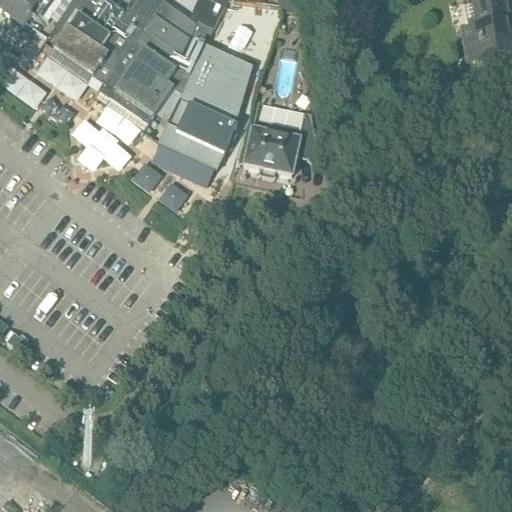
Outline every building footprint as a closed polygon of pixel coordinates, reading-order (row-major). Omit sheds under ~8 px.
[(38,9),(24,0),(7,0),(0,10),(0,14),(22,31),(34,15),(38,9)] [(0,0),(0,10),(7,0),(24,0),(38,9),(34,15),(48,25),(65,0),(0,0)] [(170,0),(141,1),(125,23),(122,21),(96,5),(96,1),(75,1),(44,47),(54,54),(49,61),(64,72),(87,88),(92,81),(93,81),(99,72),(101,73),(103,69),(113,76),(143,36),(165,7),(170,0)] [(221,17),(224,11),(201,0),(200,0),(189,24),(165,7),(143,36),(113,76),(99,96),(94,102),(144,137),(148,130),(149,130),(173,95),(180,100),(195,68),(221,17)] [(299,0),(272,0),(281,19),(304,18),(299,0)] [(460,33),(466,63),(468,63),(467,62),(496,57),(497,61),(511,57),(511,35),(510,35),(503,0),(485,0),(472,3),(477,30),(460,33)] [(203,104),(224,58),(238,26),(221,17),(195,68),(180,100),(157,149),(216,176),(237,132),(235,131),(240,121),(203,104)] [(301,137),(256,127),(260,111),(258,110),(244,171),(291,181),(295,162),(317,167),(319,159),(310,119),(305,118),(301,137)] [(92,151),(101,134),(84,125),(75,142),(92,151)] [(158,205),(179,216),(190,196),(169,185),(158,205)] [(30,351),(14,338),(7,347),(22,360),(30,351)]
